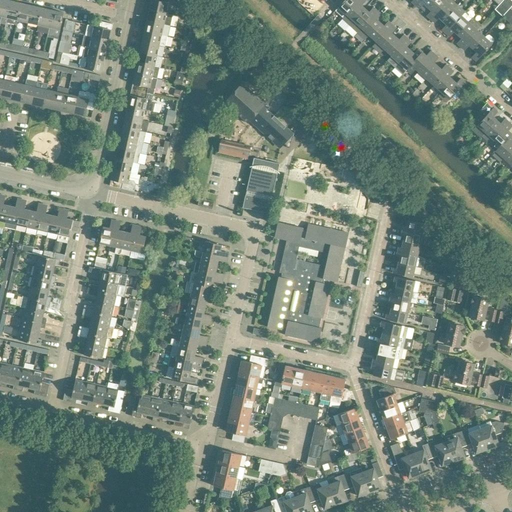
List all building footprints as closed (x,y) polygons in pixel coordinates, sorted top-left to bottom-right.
[(0,23),(5,24),(6,24),(11,1),(5,0),(0,0),(0,16),(1,17),(0,21),(0,23)] [(151,0),(149,10),(166,14),(169,3),(163,2),(163,0),(151,0)] [(344,0),(336,10),(344,17),(359,0),(344,0)] [(365,0),(359,0),(346,14),(342,19),(350,26),(365,9),(361,5),(366,0),(365,0)] [(419,0),(415,5),(419,8),(422,5),(426,9),(433,0),(419,0)] [(433,0),(426,9),(430,12),(427,16),(431,19),(447,0),(433,0)] [(453,0),(447,0),(431,19),(434,22),(439,17),(443,21),(458,4),(453,0)] [(502,16),(510,8),(511,6),(511,0),(503,0),(502,1),(499,5),(495,9),(502,16)] [(11,1),(6,24),(16,26),(17,20),(21,3),(11,1)] [(17,20),(28,23),(32,6),(21,3),(17,20)] [(365,9),(350,26),(357,32),(377,11),(381,7),(378,4),(374,8),(373,8),(369,12),(365,9)] [(446,25),(442,29),(446,33),(464,12),(466,11),(458,4),(443,21),(446,25)] [(42,8),(32,6),(28,23),(39,25),(42,8)] [(48,34),(49,27),(53,11),(42,8),(39,25),(37,32),(48,34)] [(511,10),(510,8),(502,16),(511,25),(511,10)] [(172,15),(166,14),(149,10),(147,20),(170,26),(172,15)] [(49,53),(44,52),(43,56),(54,59),(64,13),(53,11),(49,27),(48,34),(47,37),(52,38),(49,53)] [(365,39),(369,35),(380,23),(376,19),(381,14),(377,11),(357,32),(357,33),(365,39)] [(454,31),(458,35),(472,19),(464,12),(446,33),(449,36),(454,31)] [(461,38),(457,43),(461,47),(478,28),(481,24),(474,17),(472,19),(458,35),(461,38)] [(65,19),(63,30),(73,32),(74,33),(76,22),(65,19)] [(170,26),(147,20),(145,31),(167,36),(170,26)] [(85,35),(109,41),(112,24),(101,21),(99,27),(88,24),(85,35)] [(369,35),(376,42),(392,25),(388,21),(384,26),(380,23),(369,35)] [(380,53),(384,49),(395,37),(391,33),(396,28),(392,25),(376,42),(372,46),(380,53)] [(478,28),(461,47),(464,50),(469,45),(473,49),(486,34),(478,28)] [(63,30),(61,41),(71,43),(73,32),(63,30)] [(142,41),(159,45),(165,47),(167,36),(145,31),(142,41)] [(477,52),(472,57),(476,61),(493,41),(494,40),(494,38),(490,34),(488,34),(487,35),(486,34),(473,49),(477,52)] [(83,46),(106,51),(109,41),(85,35),(83,46)] [(384,49),(391,56),(407,38),(403,35),(399,40),(395,37),(384,49)] [(394,68),(399,63),(410,50),(406,47),(411,42),(407,38),(391,56),(386,61),(394,68)] [(61,41),(58,52),(62,53),(69,54),(71,43),(61,41)] [(142,41),(140,52),(157,56),(159,45),(142,41)] [(106,51),(83,46),(81,45),(80,45),(77,56),(83,57),(104,62),(106,51)] [(402,75),(407,70),(422,52),(419,49),(414,54),(410,50),(399,63),(394,68),(402,75)] [(426,56),(422,52),(407,70),(411,73),(416,68),(419,71),(434,54),(431,51),(426,56)] [(140,52),(137,63),(154,66),(157,56),(140,52)] [(421,84),(426,78),(437,66),(433,63),(438,58),(434,54),(419,71),(413,77),(421,84)] [(21,55),(20,59),(26,60),(25,62),(30,63),(31,61),(32,57),(21,55)] [(104,62),(83,57),(79,60),(78,64),(80,68),(101,72),(104,62)] [(137,63),(135,73),(158,78),(160,68),(154,66),(137,63)] [(441,70),(437,66),(426,78),(434,85),(449,68),(446,65),(441,70)] [(434,85),(441,92),(452,80),(449,76),(453,71),(449,68),(434,85)] [(185,73),(181,72),(178,71),(175,82),(178,83),(182,84),(185,73)] [(135,73),(131,89),(154,95),(158,78),(135,73)] [(4,80),(1,97),(11,99),(15,82),(16,77),(6,75),(4,80)] [(456,83),(452,80),(441,92),(449,99),(452,96),(458,90),(460,87),(465,82),(461,79),(456,83)] [(22,102),(32,104),(37,82),(27,80),(25,85),(22,102)] [(22,102),(25,85),(15,82),(11,99),(22,102)] [(43,107),(46,90),(48,85),(37,82),(32,104),(43,107)] [(242,83),(224,102),(248,123),(250,121),(253,118),(270,134),(268,137),(272,140),(274,138),(282,145),(283,145),(284,144),(289,148),(301,111),(283,106),(273,116),(263,106),(265,104),(242,83)] [(57,92),(53,109),(64,111),(67,94),(69,88),(58,86),(57,92)] [(131,89),(128,106),(145,110),(152,111),(154,103),(152,102),(154,95),(131,89)] [(43,107),(53,109),(57,92),(46,90),(43,107)] [(461,92),(458,90),(452,96),(455,99),(461,92)] [(79,91),(78,97),(74,114),(85,116),(88,102),(94,103),(96,95),(79,91)] [(64,111),(74,114),(78,97),(67,94),(64,111)] [(128,106),(125,116),(142,120),(145,110),(128,106)] [(478,125),(473,130),(481,137),(482,136),(485,132),(496,120),(493,117),(497,112),(493,108),(489,113),(488,114),(482,109),(480,114),(473,121),(478,125)] [(165,125),(168,126),(172,127),(175,116),(171,116),(167,115),(165,125)] [(142,120),(125,116),(123,127),(140,131),(142,120)] [(496,120),(485,132),(482,136),(489,143),(509,122),(505,119),(500,124),(496,120)] [(492,147),(496,151),(511,134),(508,130),(511,125),(509,122),(489,143),(493,146),(492,147)] [(123,127),(121,137),(143,143),(146,132),(140,131),(123,127)] [(500,162),(503,158),(511,148),(511,143),(511,142),(511,140),(511,134),(496,151),(492,155),(500,162)] [(121,137),(118,148),(140,153),(141,153),(143,143),(121,137)] [(244,145),(241,157),(247,159),(250,147),(244,145)] [(116,158),(133,162),(137,163),(140,153),(118,148),(116,158)] [(511,148),(503,158),(511,165),(511,163),(511,148)] [(116,158),(113,169),(130,173),(133,162),(116,158)] [(261,211),(263,210),(264,211),(264,208),(269,209),(268,213),(278,172),(279,174),(280,173),(278,172),(280,164),(254,158),(252,166),(249,166),(250,167),(252,167),(242,208),(248,209),(248,207),(249,207),(251,208),(252,209),(254,210),(255,210),(257,211),(259,211),(261,211)] [(163,169),(159,168),(155,167),(154,174),(161,176),(163,169)] [(130,173),(113,169),(110,186),(134,191),(136,183),(133,180),(129,179),(130,173)] [(5,196),(1,195),(0,199),(0,227),(4,228),(5,227),(9,206),(4,204),(5,196)] [(212,209),(213,203),(214,201),(199,198),(197,206),(212,209)] [(9,206),(5,227),(15,230),(16,224),(22,200),(17,199),(15,207),(9,206)] [(27,201),(22,200),(16,224),(27,227),(30,210),(25,209),(27,201)] [(27,227),(37,229),(43,204),(38,203),(36,212),(30,210),(27,227)] [(48,205),(43,204),(37,229),(48,232),(52,215),(46,214),(48,205)] [(48,232),(58,234),(64,209),(59,208),(57,217),(52,215),(48,232)] [(403,226),(402,230),(422,235),(424,224),(417,222),(418,218),(407,208),(404,220),(407,220),(406,226),(403,226)] [(69,210),(64,209),(58,234),(69,236),(71,230),(77,231),(79,221),(67,219),(69,210)] [(99,243),(110,246),(116,221),(111,220),(109,228),(97,226),(95,235),(101,237),(101,238),(99,243)] [(121,248),(124,232),(119,230),(121,222),(116,221),(110,246),(116,247),(115,253),(119,254),(121,248)] [(330,284),(328,284),(328,280),(337,282),(345,247),(345,248),(348,233),(308,224),(306,233),(302,232),(303,228),(277,223),(274,237),(286,240),(279,272),(284,274),(283,277),(278,276),(267,327),(281,330),(282,326),(286,327),(284,335),(318,342),(321,328),(319,327),(321,318),(322,318),(330,284)] [(121,248),(131,250),(137,226),(132,225),(130,233),(124,232),(121,248)] [(140,235),(142,227),(137,226),(131,250),(142,253),(146,237),(140,235)] [(422,235),(402,230),(401,235),(404,236),(403,241),(420,245),(422,235)] [(205,241),(203,252),(228,258),(229,253),(220,251),(222,245),(205,241)] [(398,247),(397,251),(417,256),(420,245),(403,241),(401,247),(398,247)] [(23,245),(21,251),(32,254),(33,247),(23,245)] [(218,260),(227,262),(228,258),(203,252),(195,250),(194,254),(196,257),(202,258),(201,263),(217,266),(218,260)] [(417,256),(397,251),(396,256),(399,257),(398,263),(415,266),(423,269),(426,259),(417,256)] [(37,255),(35,266),(53,270),(55,264),(59,265),(60,260),(53,258),(42,256),(37,255)] [(217,266),(201,263),(195,261),(193,272),(223,279),(224,274),(216,272),(217,266)] [(106,264),(95,262),(94,267),(105,270),(106,264)] [(393,268),(392,273),(413,277),(415,266),(398,263),(397,268),(393,268)] [(52,276),(53,270),(35,266),(32,276),(55,281),(56,277),(52,276)] [(94,267),(89,266),(88,272),(101,275),(100,280),(118,284),(124,286),(126,275),(105,270),(94,267)] [(118,266),(116,272),(125,274),(127,268),(118,266)] [(451,285),(463,288),(466,273),(454,270),(451,285)] [(223,279),(193,272),(191,271),(189,282),(212,287),(213,281),(222,283),(223,279)] [(356,286),(361,287),(365,272),(364,272),(360,271),(356,286)] [(32,276),(30,287),(48,291),(50,285),(54,286),(55,281),(32,276)] [(397,282),(395,288),(412,292),(415,281),(395,276),(394,281),(397,282)] [(89,284),(88,289),(116,295),(123,297),(125,286),(124,286),(118,284),(100,280),(99,286),(89,284)] [(184,292),(191,294),(216,299),(217,294),(208,293),(210,287),(212,287),(189,282),(187,281),(184,292)] [(439,297),(442,298),(444,287),(438,286),(436,297),(439,297)] [(47,297),(48,291),(30,287),(28,297),(50,302),(51,298),(47,297)] [(410,302),(412,292),(395,288),(394,294),(391,293),(390,298),(410,302)] [(450,288),(448,300),(460,303),(463,290),(450,288)] [(95,301),(114,306),(116,295),(88,289),(87,294),(96,296),(95,301)] [(501,303),(508,304),(510,294),(503,293),(501,303)] [(191,294),(189,304),(205,308),(206,302),(215,304),(216,299),(191,294)] [(19,307),(25,308),(44,312),(45,306),(49,307),(50,302),(28,297),(22,296),(19,307)] [(474,298),(472,298),(471,303),(473,303),(470,317),(472,317),(472,319),(476,320),(476,318),(483,320),(488,299),(474,296),(474,298)] [(436,308),(443,309),(445,299),(442,298),(439,297),(436,308)] [(392,303),(391,309),(408,313),(410,302),(390,298),(389,302),(392,303)] [(84,305),(83,310),(111,316),(114,306),(95,301),(94,307),(84,305)] [(183,303),(181,313),(186,315),(211,320),(212,316),(204,314),(205,308),(189,304),(183,303)] [(42,318),(44,312),(25,308),(23,318),(46,323),(47,319),(42,318)] [(385,319),(405,323),(408,313),(391,309),(389,315),(386,314),(385,319)] [(488,321),(495,322),(497,310),(491,309),(488,321)] [(91,322),(109,327),(111,316),(83,310),(82,315),(92,317),(91,322)] [(503,311),(497,310),(495,322),(501,323),(503,311)] [(175,323),(184,325),(200,329),(202,323),(210,325),(211,320),(186,315),(185,321),(180,320),(180,318),(176,317),(175,323)] [(501,340),(501,342),(507,344),(507,346),(511,347),(511,345),(511,323),(510,323),(511,319),(506,317),(502,336),(501,335),(500,340),(501,340)] [(23,318),(21,329),(39,333),(40,327),(45,328),(46,323),(23,318)] [(428,329),(435,330),(437,319),(431,318),(428,329)] [(384,327),(382,333),(405,338),(408,327),(381,321),(380,326),(384,327)] [(80,326),(79,331),(107,337),(112,338),(114,328),(109,327),(91,322),(89,328),(80,326)] [(441,333),(439,341),(445,342),(445,343),(459,346),(462,333),(463,333),(464,329),(463,328),(463,326),(456,324),(457,323),(452,322),(452,323),(449,323),(447,334),(441,333)] [(199,335),(200,329),(184,325),(182,336),(206,341),(207,337),(199,335)] [(18,340),(41,345),(42,340),(38,339),(39,333),(21,329),(18,340)] [(87,338),(86,344),(104,348),(107,337),(79,331),(77,336),(87,338)] [(434,333),(428,332),(425,342),(428,343),(432,344),(434,333)] [(405,338),(382,333),(381,339),(378,338),(377,342),(403,348),(405,338)] [(172,338),(170,344),(172,345),(196,350),(197,344),(205,346),(206,341),(182,336),(180,342),(175,340),(176,339),(172,338)] [(379,348),(377,354),(394,358),(401,359),(403,348),(377,342),(376,347),(379,348)] [(74,352),(102,359),(104,348),(86,344),(85,349),(75,347),(74,352)] [(194,356),(196,350),(172,345),(170,355),(202,362),(204,363),(205,358),(203,358),(194,356)] [(438,345),(436,351),(448,354),(450,347),(438,345)] [(373,359),(372,364),(392,368),(394,358),(377,354),(376,360),(373,359)] [(170,355),(168,366),(191,371),(192,365),(201,367),(202,363),(204,363),(202,362),(170,355)] [(242,360),(240,372),(262,378),(264,373),(259,372),(261,365),(267,366),(268,359),(251,355),(249,362),(242,360)] [(103,362),(102,362),(101,366),(112,368),(113,361),(104,359),(103,362)] [(480,387),(483,374),(477,373),(476,378),(470,377),(473,364),(467,362),(467,361),(462,360),(462,361),(460,361),(457,374),(455,374),(454,378),(456,379),(455,381),(469,384),(474,385),(480,387)] [(2,382),(8,384),(12,365),(1,363),(0,369),(0,386),(1,387),(2,382)] [(373,375),(394,380),(397,369),(392,368),(372,364),(371,368),(374,369),(373,375)] [(12,365),(8,384),(14,385),(13,389),(17,390),(23,368),(12,365)] [(166,377),(169,378),(197,384),(198,379),(189,377),(191,371),(168,366),(166,377)] [(281,383),(285,367),(279,366),(274,386),(280,387),(281,383)] [(281,383),(291,386),(295,368),(285,366),(285,367),(281,383)] [(23,387),(29,388),(33,370),(23,368),(17,390),(22,391),(23,387)] [(295,368),(291,386),(301,388),(305,370),(295,368)] [(494,376),(502,378),(504,370),(496,369),(494,376)] [(33,370),(29,388),(35,390),(34,394),(46,397),(49,385),(42,383),(42,382),(44,372),(33,370)] [(315,372),(305,370),(301,388),(311,390),(315,372)] [(261,383),(262,378),(240,372),(237,384),(256,388),(257,382),(261,383)] [(311,390),(321,392),(325,375),(315,372),(311,390)] [(441,388),(443,376),(431,373),(428,385),(441,388)] [(489,376),(483,374),(480,387),(486,388),(489,376)] [(330,402),(331,395),(335,377),(325,375),(321,392),(320,400),(330,402)] [(346,379),(335,377),(331,395),(330,402),(340,404),(341,401),(347,402),(348,398),(355,400),(352,390),(349,389),(344,388),(346,379)] [(82,400),(86,382),(75,379),(73,389),(73,390),(66,389),(63,401),(76,403),(76,399),(82,400)] [(87,406),(92,407),(97,384),(86,382),(82,400),(88,402),(87,406)] [(107,387),(103,405),(109,406),(108,411),(120,413),(125,391),(118,390),(118,389),(117,389),(118,384),(108,382),(107,387)] [(98,404),(103,405),(107,387),(97,384),(92,407),(97,408),(98,404)] [(199,386),(188,384),(186,390),(197,393),(199,386)] [(237,384),(234,396),(253,400),(257,401),(259,395),(254,394),(256,388),(237,384)] [(511,385),(506,384),(503,397),(504,398),(510,399),(511,399),(511,385)] [(132,416),(141,418),(142,414),(147,415),(151,397),(141,394),(142,386),(139,385),(132,416)] [(376,400),(380,410),(397,404),(393,394),(396,393),(394,387),(389,386),(378,390),(381,398),(376,400)] [(250,412),(253,400),(234,396),(232,408),(250,412)] [(152,421),(157,422),(162,399),(151,397),(147,415),(153,416),(152,421)] [(283,417),(288,414),(283,400),(274,397),(272,407),(283,417)] [(427,400),(421,398),(419,411),(424,412),(427,400)] [(441,403),(440,405),(447,407),(448,399),(442,398),(441,403)] [(162,399),(157,422),(162,423),(163,419),(168,420),(173,401),(162,399)] [(296,402),(283,400),(288,414),(293,415),(296,402)] [(427,400),(424,412),(424,414),(430,416),(433,401),(427,400)] [(173,425),(178,426),(183,404),(173,401),(168,420),(174,421),(173,425)] [(430,416),(424,414),(424,415),(427,426),(439,421),(437,417),(440,405),(441,403),(433,401),(430,416)] [(293,415),(299,416),(302,404),(296,402),(293,415)] [(380,410),(384,419),(405,411),(402,402),(397,404),(380,410)] [(183,404),(178,426),(183,428),(184,423),(190,425),(194,406),(183,404)] [(308,405),(302,404),(299,416),(305,418),(308,405)] [(305,418),(311,419),(314,406),(308,405),(305,418)] [(320,408),(314,406),(311,419),(316,420),(317,420),(320,408)] [(272,407),(269,419),(282,422),(283,417),(272,407)] [(232,408),(229,419),(248,424),(250,412),(232,408)] [(336,426),(342,424),(359,418),(355,408),(333,416),(336,426)] [(405,411),(384,419),(387,429),(410,421),(411,420),(408,410),(405,411)] [(362,427),(359,418),(342,424),(336,426),(340,435),(345,434),(362,427)] [(243,443),(248,424),(229,419),(226,431),(233,433),(232,440),(243,443)] [(280,431),(282,422),(269,419),(267,428),(280,431)] [(387,429),(391,439),(414,430),(410,421),(387,429)] [(490,421),(479,426),(480,429),(487,448),(499,444),(495,435),(502,432),(504,423),(496,421),(491,423),(490,421)] [(314,431),(326,433),(328,427),(315,425),(314,431)] [(345,434),(349,443),(366,437),(362,427),(345,434)] [(424,434),(422,428),(416,430),(418,437),(424,434)] [(270,437),(271,437),(278,438),(279,431),(272,429),(270,437)] [(469,433),(467,429),(461,431),(467,445),(472,443),(476,453),(487,448),(480,429),(469,433)] [(312,436),(325,439),(326,435),(326,433),(314,431),(312,436)] [(445,437),(446,442),(453,461),(465,457),(461,447),(467,445),(461,431),(445,437)] [(311,442),(324,445),(322,452),(333,449),(330,439),(325,441),(325,439),(312,436),(311,442)] [(369,447),(366,437),(349,443),(351,448),(344,451),(346,455),(369,447)] [(442,465),(453,461),(446,442),(435,446),(433,441),(428,443),(433,458),(438,456),(442,465)] [(324,445),(311,442),(308,456),(320,459),(322,452),(324,445)] [(408,477),(419,473),(412,454),(404,457),(399,442),(390,446),(399,470),(405,468),(408,477)] [(424,450),(412,454),(419,473),(431,469),(427,460),(433,458),(428,443),(422,445),(424,450)] [(219,462),(238,466),(241,454),(222,450),(219,462)] [(383,476),(376,458),(370,460),(374,469),(362,473),(369,492),(381,487),(377,478),(383,476)] [(258,471),(264,472),(267,460),(261,459),(258,471)] [(264,472),(270,474),(271,471),(273,462),(267,460),(264,472)] [(219,462),(217,474),(235,478),(238,466),(219,462)] [(273,462),(271,471),(270,474),(280,476),(286,474),(283,464),(273,462)] [(361,468),(344,474),(349,488),(354,486),(358,496),(369,492),(362,473),(361,468)] [(231,498),(235,478),(217,474),(214,486),(221,487),(218,502),(231,498)] [(334,483),(328,485),(335,504),(347,500),(344,490),(349,488),(344,474),(332,478),(334,483)] [(335,504),(328,485),(327,480),(310,487),(315,501),(321,499),(324,508),(335,504)] [(293,493),(295,497),(300,511),(313,511),(310,503),(315,501),(310,487),(293,493)] [(287,511),(300,511),(295,497),(293,493),(290,491),(287,493),(285,496),(276,499),(280,511),(284,511),(287,511)] [(272,506),(261,510),(261,511),(280,511),(276,499),(271,501),(272,506)] [(240,504),(242,511),(248,509),(246,502),(240,504)]
